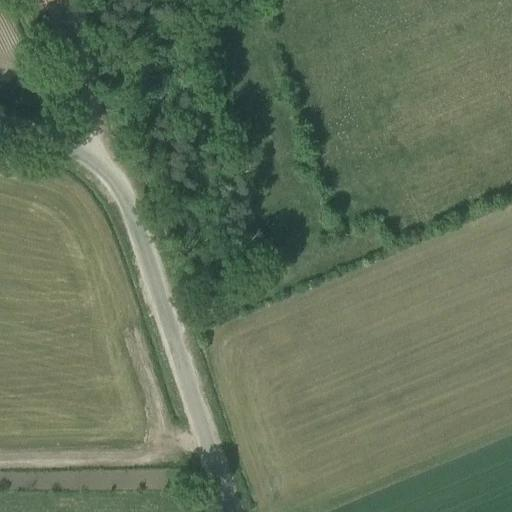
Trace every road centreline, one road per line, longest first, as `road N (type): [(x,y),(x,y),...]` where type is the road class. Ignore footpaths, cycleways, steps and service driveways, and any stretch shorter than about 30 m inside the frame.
road 1 (unclassified): [(215,511),(101,161),(0,134)]
road 2 (track): [(60,0),(101,161)]
